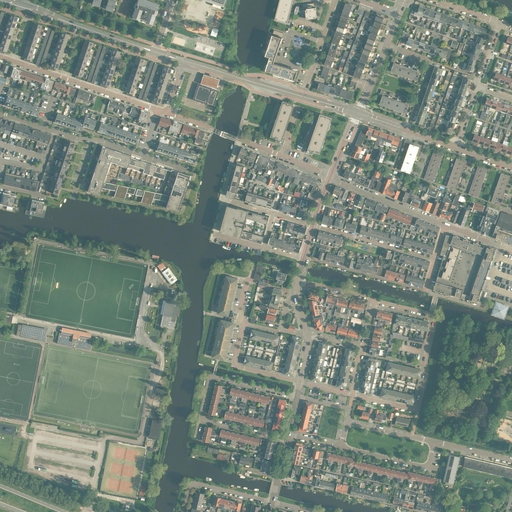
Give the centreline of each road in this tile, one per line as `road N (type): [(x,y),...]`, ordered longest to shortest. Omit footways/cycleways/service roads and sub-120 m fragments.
road 1 (residential): [(351,394),(417,409),(427,369),(435,316),(374,301)]
road 2 (residential): [(157,110),(0,56)]
road 3 (unclassified): [(155,51),(3,0)]
road 4 (unclassified): [(335,105),(184,61)]
road 5 (residential): [(143,156),(0,112)]
road 6 (residential): [(297,395),(211,377),(199,419)]
road 7 (residential): [(312,225),(434,259)]
road 8 (residential): [(425,290),(303,257)]
road 9 (residential): [(444,224),(329,176)]
